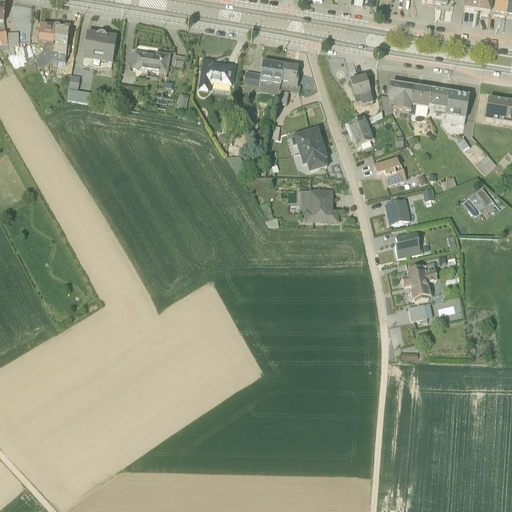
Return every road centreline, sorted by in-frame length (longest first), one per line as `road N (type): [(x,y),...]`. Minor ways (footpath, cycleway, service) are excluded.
road 1 (residential): [(312,39),(311,61),(362,221),(382,330)]
road 2 (primary): [(312,39),(511,73)]
road 3 (primary): [(511,54),(315,24)]
road 4 (track): [(382,330),(371,511)]
road 5 (primary): [(68,0),(202,21)]
